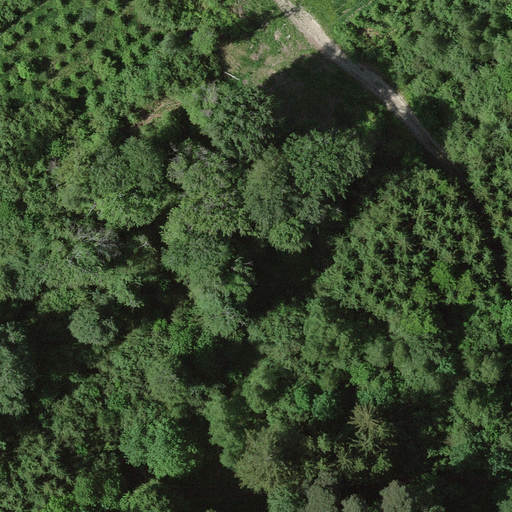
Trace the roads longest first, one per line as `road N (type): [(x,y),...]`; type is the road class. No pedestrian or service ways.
road 1 (track): [(0,326),(51,350),(103,391),(149,483),(200,492),(511,483)]
road 2 (track): [(282,0),(411,107),(511,287)]
